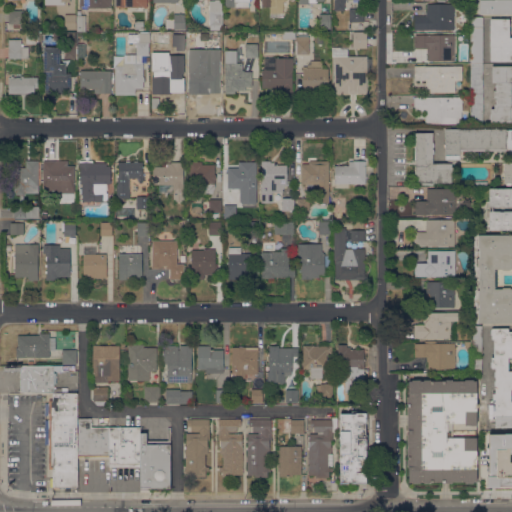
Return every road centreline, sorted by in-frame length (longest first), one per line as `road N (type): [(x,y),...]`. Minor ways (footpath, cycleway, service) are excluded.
road 1 (tertiary): [(511,509),(92,511)]
road 2 (residential): [(383,126),(0,128)]
road 3 (residential): [(380,311),(0,312)]
road 4 (residential): [(380,311),(386,509)]
road 5 (residential): [(383,126),(380,311)]
road 6 (residential): [(381,0),(383,126)]
